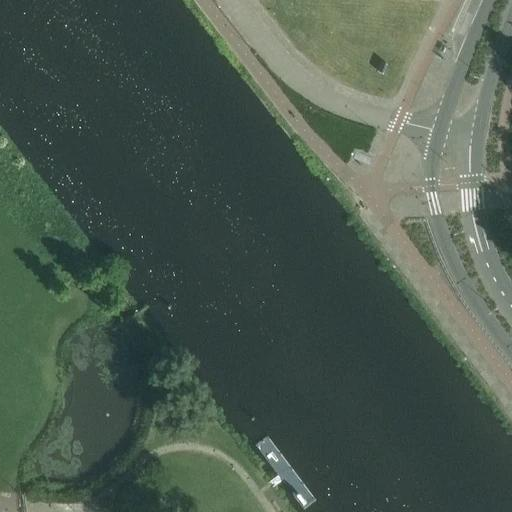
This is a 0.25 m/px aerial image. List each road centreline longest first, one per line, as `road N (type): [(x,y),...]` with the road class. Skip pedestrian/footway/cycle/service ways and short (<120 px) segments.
road 1 (unclassified): [(439,132),(317,85),(269,45),(234,0)]
road 2 (tertiary): [(439,132),(430,187),(443,237),(473,302),(511,353)]
road 3 (tertiary): [(511,305),(473,221),(472,139)]
road 4 (tertiary): [(490,0),(439,132)]
road 5 (tertiary): [(472,139),(511,15)]
